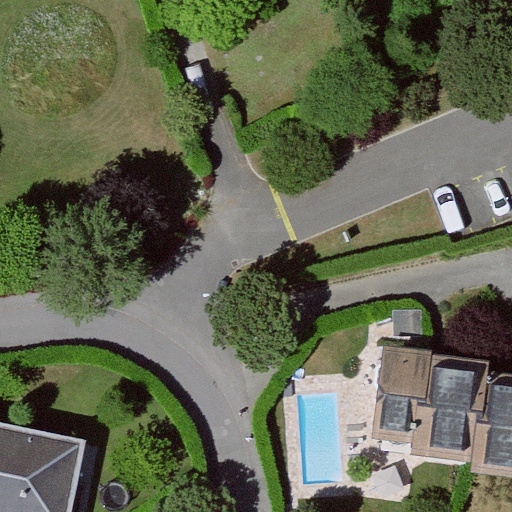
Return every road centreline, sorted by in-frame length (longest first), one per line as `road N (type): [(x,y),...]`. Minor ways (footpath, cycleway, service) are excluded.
road 1 (residential): [(511,128),(247,225),(168,354)]
road 2 (residential): [(168,354),(218,420),(243,511)]
road 3 (residential): [(0,332),(75,324),(168,354)]
